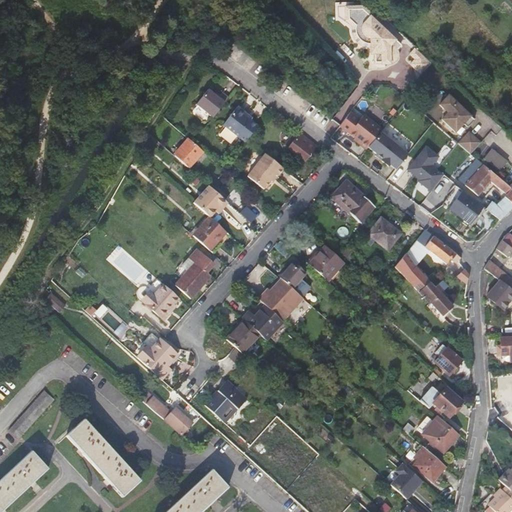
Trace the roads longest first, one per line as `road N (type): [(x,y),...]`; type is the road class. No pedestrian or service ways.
road 1 (residential): [(274,511),(211,452),(167,461),(59,369),(0,429)]
road 2 (track): [(33,303),(199,49)]
road 3 (residential): [(196,379),(206,365),(183,329),(345,156)]
road 4 (residential): [(477,260),(480,408),(463,511)]
road 5 (residential): [(199,49),(345,156)]
road 6 (residential): [(345,156),(477,260)]
